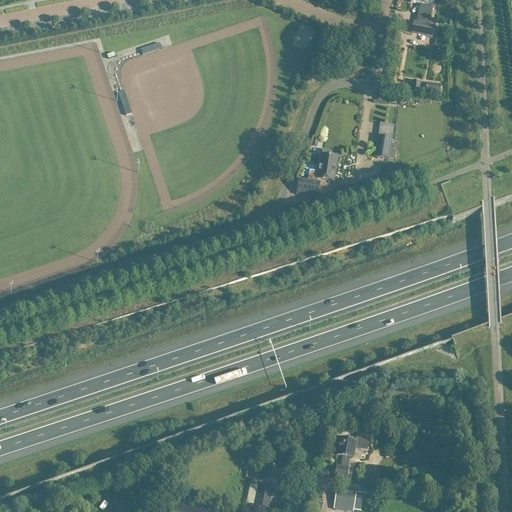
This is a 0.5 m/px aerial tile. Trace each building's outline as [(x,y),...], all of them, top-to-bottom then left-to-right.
[(410,0),(410,3),(420,5),(417,23),(414,23),(412,33),(432,37),(434,26),(429,25),(433,6),(428,5),(428,0),(410,0)] [(150,52),(168,45),(166,39),(148,47),(150,52)] [(425,94),(440,96),(441,85),(426,84),(426,85),(420,85),(420,82),(412,81),(411,92),(419,93),(419,92),(425,93),(425,94)] [(378,137),(375,157),(389,159),(392,139),(378,137)] [(319,173),(318,179),(333,182),(337,158),(330,157),(331,152),(323,151),(322,156),(321,156),(319,173)] [(297,194),(313,197),(313,194),(318,195),(320,183),(299,180),(297,194)] [(453,355),(461,352),(456,340),(449,342),(453,355)] [(372,401),(364,400),(362,414),(362,415),(360,424),(371,426),(372,416),(370,415),(372,401)] [(349,468),(348,468),(350,458),(353,458),(356,440),(339,438),(336,456),(342,456),(340,467),(336,466),(334,479),(347,481),(349,468)] [(280,469),(263,466),(260,480),(277,483),(280,469)] [(270,509),(274,489),(258,486),(254,505),(256,506),(261,507),(270,509)] [(334,510),(351,511),(353,511),(354,511),(360,511),(364,495),(356,493),(337,490),(334,510)] [(221,511),(175,499),(171,511),(221,511)]
